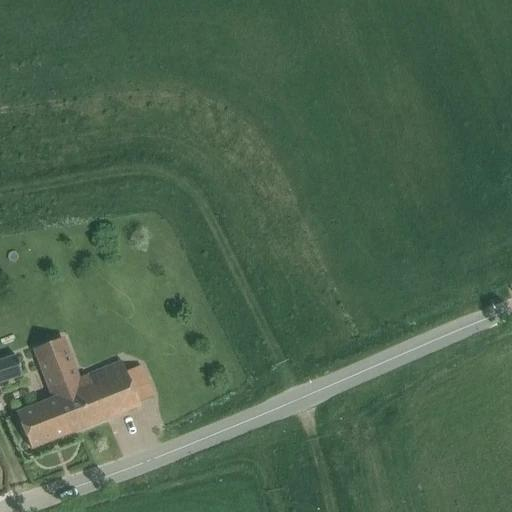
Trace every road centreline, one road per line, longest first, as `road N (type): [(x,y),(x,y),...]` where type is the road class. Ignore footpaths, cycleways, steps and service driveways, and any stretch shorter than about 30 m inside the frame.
road 1 (tertiary): [(0,511),(206,436),(511,307)]
road 2 (track): [(331,511),(299,397),(206,209),(160,171),(0,194)]
